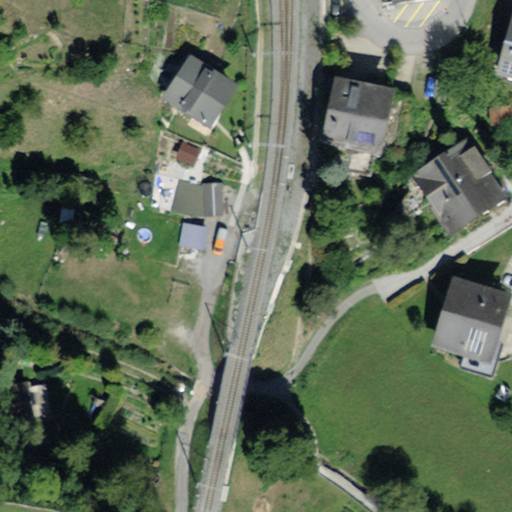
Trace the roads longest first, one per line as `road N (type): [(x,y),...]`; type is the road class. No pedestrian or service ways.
road 1 (track): [(236,193),(202,331),(205,376)]
road 2 (track): [(205,376),(184,444),(182,511)]
road 3 (residential): [(364,0),(380,24),(404,39),(431,41),(466,0)]
